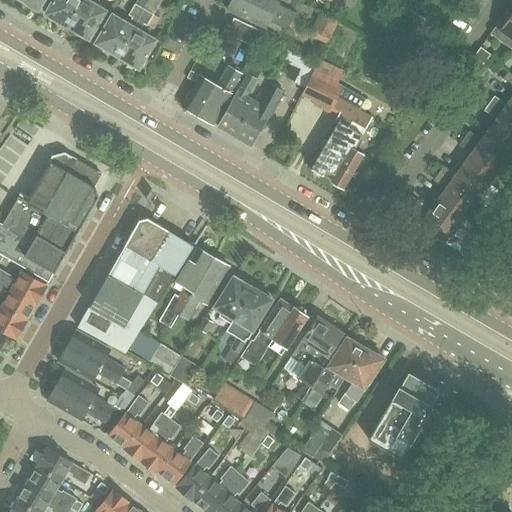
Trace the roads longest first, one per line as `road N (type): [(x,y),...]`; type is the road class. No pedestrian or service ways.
road 1 (primary): [(0,69),(511,380)]
road 2 (primary): [(511,331),(151,120)]
road 3 (residential): [(376,221),(479,79),(458,64),(501,0)]
road 4 (residential): [(6,402),(119,205)]
road 5 (primary): [(151,120),(0,33)]
road 6 (residential): [(167,511),(34,417)]
road 7 (residential): [(151,120),(213,0)]
